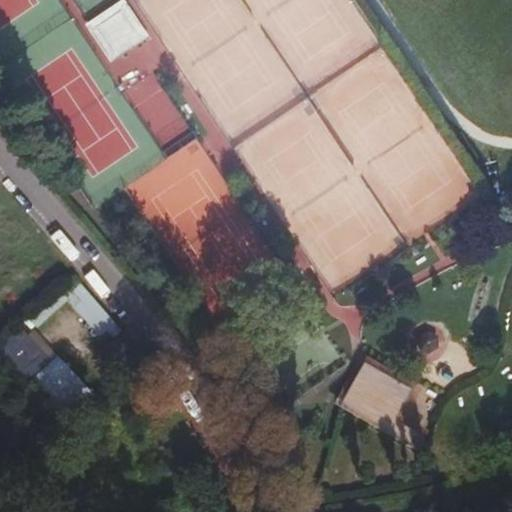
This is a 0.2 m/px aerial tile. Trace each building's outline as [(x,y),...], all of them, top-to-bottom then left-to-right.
[(122,0),(86,24),(111,63),(150,38),(123,0),(122,0)] [(75,278),(61,290),(102,339),(116,327),(75,278)] [(0,351),(60,418),(89,391),(24,320),(0,341),(0,351)] [(438,337),(429,332),(418,338),(418,350),(428,355),(438,350),(438,337)] [(340,406),(379,428),(397,394),(359,373),(340,406)]
